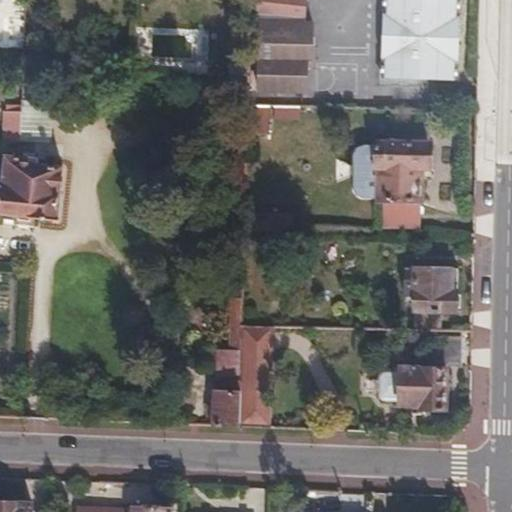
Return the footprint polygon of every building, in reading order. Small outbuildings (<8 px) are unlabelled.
[(306,0),(263,0),(261,17),(304,22),(306,0)] [(455,0),(386,0),(384,77),(452,79),(455,0)] [(245,130),(266,134),(272,109),(250,105),(245,130)] [(22,143),(24,108),(4,108),(2,142),(22,143)] [(431,143),(378,142),(377,167),(381,167),(380,200),(423,201),(423,168),(431,167),(431,143)] [(37,158),(8,156),(6,185),(3,188),(2,213),(58,218),(62,167),(37,165),(37,158)] [(283,240),(283,231),(244,230),(244,240),(283,240)] [(415,296),(415,269),(406,269),(406,296),(415,296)] [(458,270),(415,269),(415,296),(415,308),(457,309),(458,270)] [(272,325),(241,325),(241,349),(240,389),(239,427),(264,428),(266,388),(271,388),(272,325)] [(218,349),(217,379),(240,380),(241,349),(218,349)] [(448,368),(403,365),(403,367),(400,401),(400,403),(421,404),(421,408),(446,409),(448,368)] [(400,401),(403,367),(389,366),(382,370),(379,388),(380,396),(386,400),(400,401)] [(217,379),(214,426),(239,427),(240,389),(240,380),(217,379)] [(32,511),(33,503),(0,501),(0,511),(32,511)]
